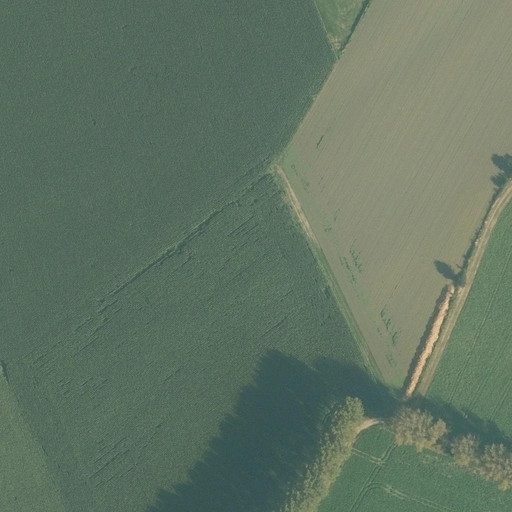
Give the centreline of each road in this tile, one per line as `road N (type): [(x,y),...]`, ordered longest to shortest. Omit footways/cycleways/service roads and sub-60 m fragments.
road 1 (track): [(400,423),(279,168)]
road 2 (track): [(511,197),(408,425)]
road 3 (track): [(408,425),(383,421),(352,433),(301,511)]
